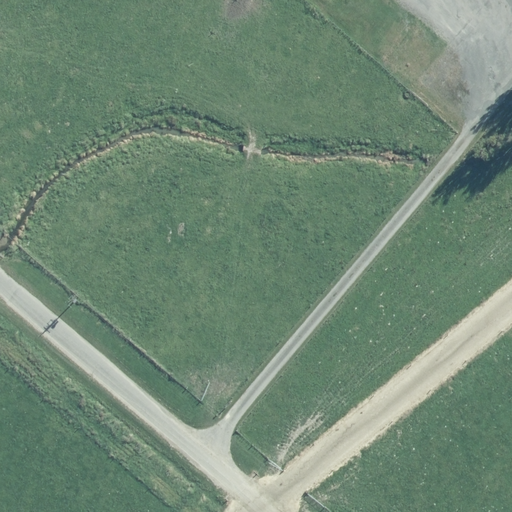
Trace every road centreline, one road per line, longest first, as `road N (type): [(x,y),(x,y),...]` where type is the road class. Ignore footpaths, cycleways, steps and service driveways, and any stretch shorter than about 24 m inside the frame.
road 1 (track): [(199,454),(511,88)]
road 2 (unclassified): [(267,511),(0,282)]
road 3 (track): [(265,511),(511,309)]
